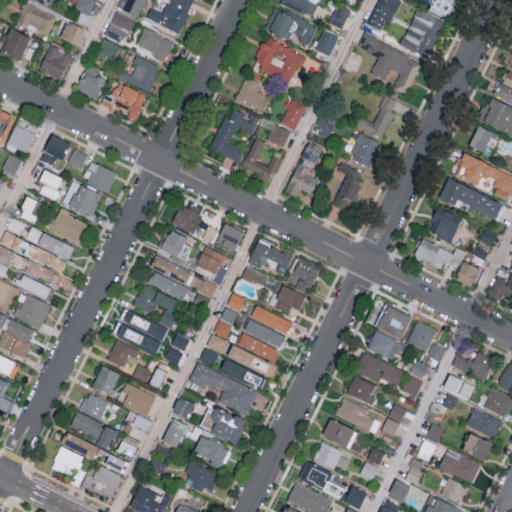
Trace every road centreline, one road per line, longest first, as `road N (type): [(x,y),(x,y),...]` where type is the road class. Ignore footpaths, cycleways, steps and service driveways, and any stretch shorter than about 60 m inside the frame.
road 1 (residential): [(0,80),(511,336)]
road 2 (residential): [(494,0),(243,511)]
road 3 (residential): [(240,0),(5,478)]
